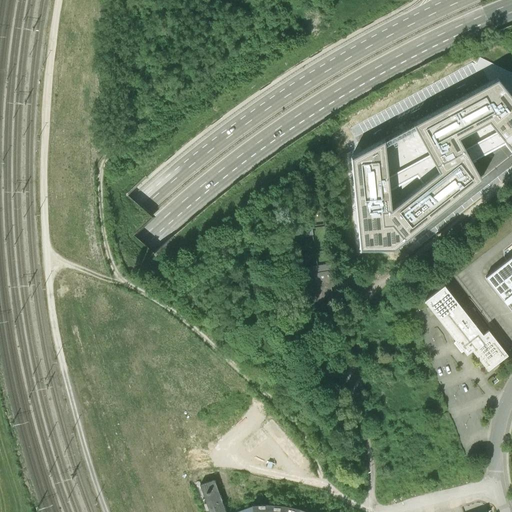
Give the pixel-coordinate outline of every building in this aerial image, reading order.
[(353,156),(351,157),(360,250),(394,250),(405,241),(482,180),(472,162),(506,143),(511,150),(511,96),(497,78),(491,81),(481,86),(413,123),(413,124),(384,140),(384,139),(366,149),(353,156)] [(511,256),(485,278),(511,312),(511,256)] [(333,287),(330,264),(294,270),(296,287),(302,302),(305,301),(306,304),(330,300),(330,301),(333,301),(331,287),(333,287)] [(462,309),(444,285),(424,300),(455,340),(453,342),(460,352),(463,350),(466,355),(472,350),(488,371),(508,355),(488,330),(468,304),(462,309)] [(333,511),(334,511),(333,511),(310,511),(299,507),(284,504),(269,503),(252,503),(252,505),(240,509),(231,511),(226,511),(214,479),(200,484),(209,511),(333,511)]
